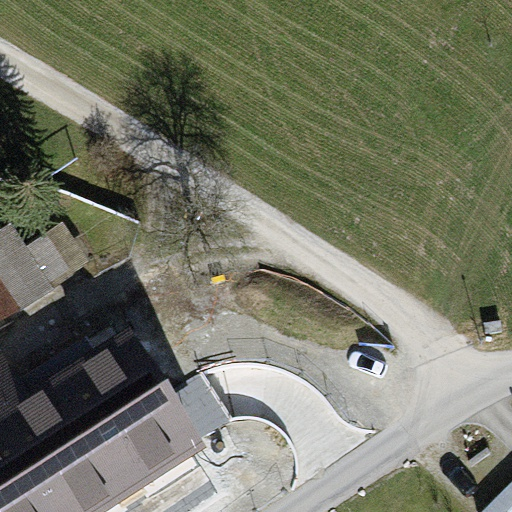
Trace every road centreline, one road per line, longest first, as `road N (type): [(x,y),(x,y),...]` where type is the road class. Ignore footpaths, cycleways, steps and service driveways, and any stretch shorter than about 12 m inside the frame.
road 1 (unclassified): [(0,57),(378,295),(476,392)]
road 2 (unclassified): [(294,511),(476,392)]
road 3 (track): [(130,285),(198,258),(308,251)]
road 4 (track): [(0,366),(130,285)]
road 5 (track): [(130,285),(159,224),(156,156)]
